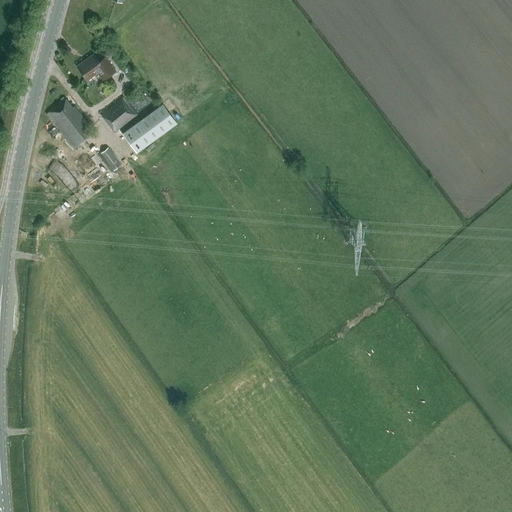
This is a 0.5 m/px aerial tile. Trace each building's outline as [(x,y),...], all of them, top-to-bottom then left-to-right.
[(98,73),(98,74),(103,80),(116,71),(105,56),(99,61),(94,53),(76,66),(87,81),(98,73)] [(138,113),(123,96),(101,114),(115,132),(138,113)] [(70,108),(62,97),(44,111),(73,151),(95,135),(75,107),(73,109),(71,107),(70,108)] [(137,152),(177,123),(163,103),(122,132),(137,152)] [(121,164),(108,147),(98,154),(111,171),(121,164)] [(69,151),(54,160),(63,174),(50,182),(54,188),(42,196),(48,206),(77,187),(87,180),(69,151)]
